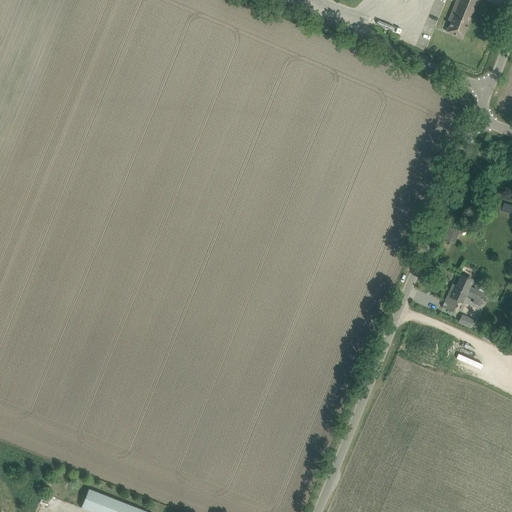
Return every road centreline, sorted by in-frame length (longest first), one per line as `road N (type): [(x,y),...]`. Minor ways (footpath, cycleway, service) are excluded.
road 1 (unclassified): [(317,511),(477,116)]
road 2 (unclassified): [(488,88),(277,0)]
